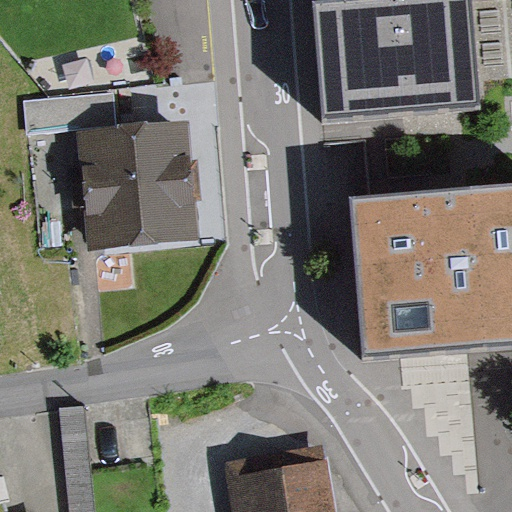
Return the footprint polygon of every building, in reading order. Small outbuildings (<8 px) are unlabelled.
[(505,0),(331,0),(334,28),(314,30),(324,146),(480,132),(470,26),(507,22),(505,0)] [(185,136),(87,146),(99,258),(197,248),(185,136)] [(511,192),(353,205),(366,364),(511,352),(511,192)] [(98,511),(89,412),(60,414),(69,511),(98,511)] [(328,511),(323,479),(243,493),(246,511),(328,511)]
